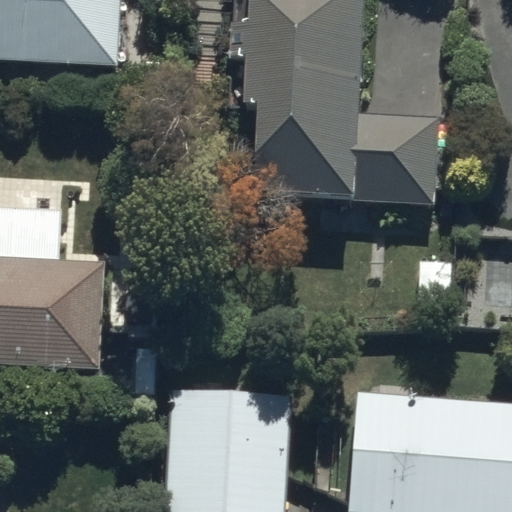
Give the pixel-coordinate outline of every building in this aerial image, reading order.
[(0,0),(0,77),(110,86),(116,0),(0,0)] [(364,0),(239,0),(233,119),(251,119),(247,208),(437,218),(442,121),(358,117),(364,0)] [(0,366),(95,370),(98,273),(0,270),(0,366)] [(511,511),(511,408),(353,395),(343,511),(511,511)] [(173,400),(166,511),(283,511),(290,407),(173,400)]
